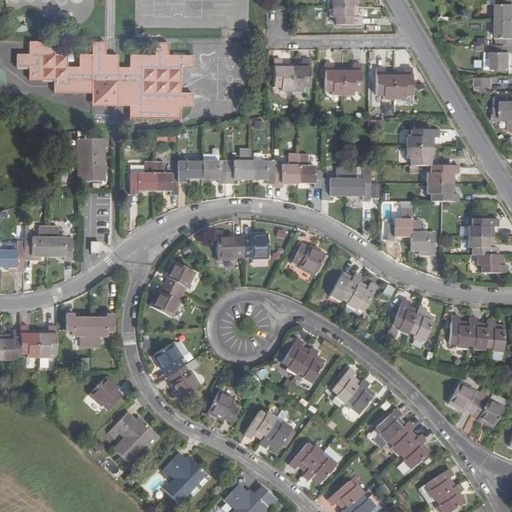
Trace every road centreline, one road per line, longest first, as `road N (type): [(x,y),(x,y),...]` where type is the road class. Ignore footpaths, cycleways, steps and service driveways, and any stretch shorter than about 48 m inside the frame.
road 1 (residential): [(311,511),(261,469),(178,426),(135,368),(130,310),(161,231)]
road 2 (residential): [(161,231),(209,211),(289,214),(426,287),(511,298)]
road 3 (residential): [(272,316),(299,316),(335,333),(483,463)]
road 4 (residential): [(413,35),(511,200)]
road 5 (residential): [(0,303),(81,284),(161,231)]
road 6 (residential): [(413,35),(390,44),(275,44),(275,26)]
